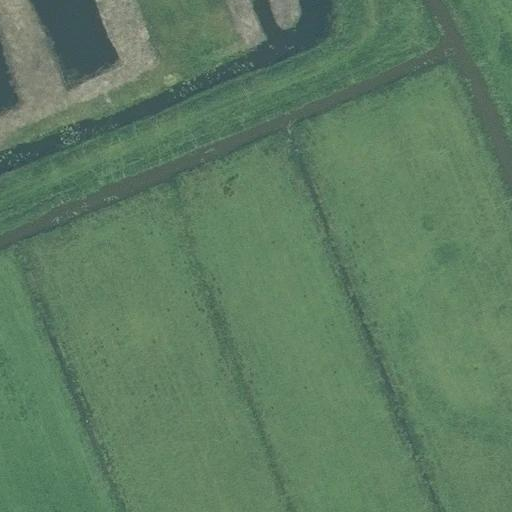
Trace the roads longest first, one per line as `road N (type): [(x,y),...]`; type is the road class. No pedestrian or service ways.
road 1 (track): [(0,216),(416,41),(420,17),(410,0)]
road 2 (track): [(461,0),(511,111)]
